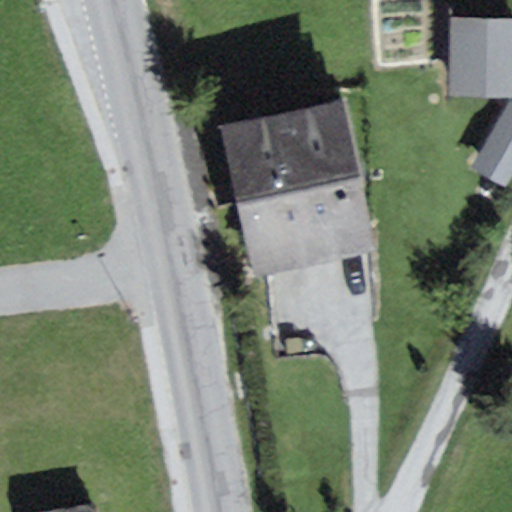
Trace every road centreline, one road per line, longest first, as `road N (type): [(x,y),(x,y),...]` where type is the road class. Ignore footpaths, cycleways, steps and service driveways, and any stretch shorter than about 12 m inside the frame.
road 1 (residential): [(394,511),(511,260)]
road 2 (secondary): [(111,0),(170,262)]
road 3 (secondary): [(170,262),(215,511)]
road 4 (residential): [(170,262),(0,293)]
